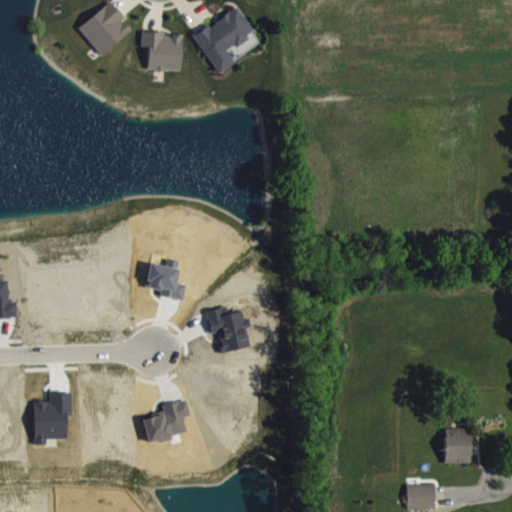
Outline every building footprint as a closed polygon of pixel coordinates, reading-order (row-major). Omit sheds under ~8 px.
[(107,0),(109,0),(116,8),(123,16),(119,19),(120,19),(121,20),(123,19),(130,27),(99,52),(77,26),(107,0)] [(191,33),(218,70),(233,60),(224,48),(233,42),(235,45),(247,36),(244,33),(252,28),(235,5),(228,11),(227,10),(218,16),(219,17),(218,18),(215,20),(216,21),(209,26),(206,22),(198,28),(191,33)] [(141,30),(140,44),(147,44),(146,66),(155,67),(155,69),(163,70),(163,67),(179,68),(180,33),(172,33),(172,34),(172,35),(162,35),(162,29),(155,29),(149,28),(148,30),(141,30)] [(444,427),(444,435),(442,435),(443,462),(468,461),(467,427),(444,427)] [(405,482),(406,507),(433,506),(433,492),(433,481),(405,482)]
